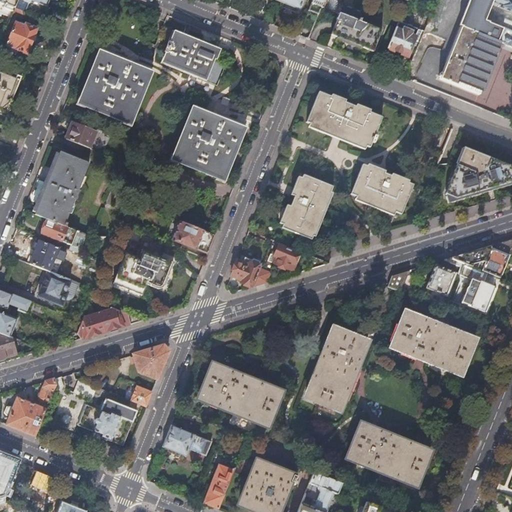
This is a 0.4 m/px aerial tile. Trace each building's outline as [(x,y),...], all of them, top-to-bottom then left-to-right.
[(0,0),(0,11),(0,12),(0,15),(10,19),(11,15),(14,9),(17,0),(0,0)] [(17,0),(14,9),(35,18),(41,20),(46,8),(49,0),(53,1),(53,0),(17,0)] [(274,0),(300,10),(304,0),(274,0)] [(313,0),(309,11),(318,15),(319,12),(322,8),(325,0),(313,0)] [(330,0),(328,1),(325,9),(335,13),(338,5),(337,2),(331,0),(330,0)] [(448,0),(436,0),(433,9),(443,13),(448,0)] [(511,0),(476,0),(465,28),(462,27),(443,75),(440,74),(439,78),(442,79),(442,80),(479,95),(500,43),(504,45),(503,46),(511,49),(511,0)] [(358,22),(359,19),(362,13),(342,5),(339,14),(358,22)] [(35,18),(14,9),(11,15),(33,25),(35,18)] [(361,20),(359,19),(358,22),(339,14),(336,20),(337,20),(330,36),(336,39),(361,48),(373,53),(381,31),(360,23),(361,20)] [(169,17),(165,15),(163,20),(183,28),(184,23),(169,17)] [(14,23),(5,47),(26,55),(29,49),(30,49),(34,48),(36,41),(35,37),(34,37),(36,30),(25,25),(24,27),(14,23)] [(422,35),(398,25),(387,50),(407,58),(414,42),(419,45),(422,35)] [(208,73),(219,75),(223,66),(213,61),(214,58),(217,59),(220,52),(210,48),(211,46),(176,32),(171,43),(169,42),(166,51),(168,52),(164,63),(184,71),(184,72),(191,75),(191,73),(206,79),(208,73)] [(360,51),(361,48),(336,39),(335,41),(360,51)] [(100,53),(80,104),(92,109),(93,106),(96,107),(96,112),(113,119),(116,116),(120,117),(119,120),(130,125),(151,73),(100,53)] [(0,70),(0,112),(3,114),(17,77),(0,70)] [(318,93),(306,123),(310,125),(308,129),(363,151),(365,147),(369,148),(371,143),(373,144),(376,137),(373,137),(381,118),(369,113),(370,110),(356,105),(355,107),(345,103),(346,101),(331,95),(330,98),(318,93)] [(193,109),(172,160),(185,165),(186,162),(189,164),(189,167),(206,174),(210,172),(213,173),(212,176),(223,180),(244,129),(193,109)] [(73,120),(65,139),(90,149),(97,130),(73,120)] [(511,167),(462,148),(444,192),(458,198),(510,182),(511,178),(511,167)] [(35,215),(47,220),(67,227),(68,224),(66,223),(75,200),(77,200),(80,192),(78,191),(89,164),(60,153),(35,215)] [(355,202),(393,217),(395,213),(401,215),(413,186),(408,184),(409,182),(392,175),(391,177),(385,175),(385,172),(368,165),(367,167),(362,166),(350,195),(356,198),(355,202)] [(294,198),(290,207),(286,206),(279,224),(283,225),(282,228),(311,240),(313,237),(315,237),(334,192),(331,191),(333,187),(304,175),(302,179),(298,178),(291,196),(294,198)] [(71,246),(69,250),(79,254),(87,236),(67,227),(47,220),(41,234),(71,246)] [(215,236),(180,222),(173,241),(207,254),(215,236)] [(511,240),(498,245),(490,247),(491,250),(484,266),(483,262),(479,263),(477,269),(488,274),(493,276),(499,278),(508,257),(508,256),(509,253),(511,252),(511,251),(511,250),(511,246),(511,245),(511,240)] [(38,242),(29,264),(48,272),(54,274),(57,266),(58,266),(60,265),(62,262),(61,259),(55,257),(58,249),(38,242)] [(291,271),(294,263),(297,264),(300,257),(297,256),(297,254),(278,246),(274,257),(276,258),(273,264),(291,271)] [(474,252),(451,259),(453,260),(464,264),(472,267),(473,265),(479,263),(483,262),(484,266),(491,250),(490,247),(474,252)] [(162,289),(164,286),(173,263),(142,250),(139,258),(126,253),(113,284),(142,296),(146,285),(158,290),(160,289),(162,289)] [(243,263),(237,260),(230,277),(242,282),(241,284),(251,288),(261,265),(259,264),(259,262),(254,260),(252,261),(245,258),(243,263)] [(472,267),(464,264),(459,276),(470,280),(461,305),(485,315),(495,290),(492,289),(492,288),(483,285),(488,274),(477,269),(472,267)] [(455,274),(435,266),(426,290),(446,298),(455,274)] [(270,274),(261,270),(254,287),(266,284),(270,274)] [(54,274),(48,272),(38,298),(62,307),(65,301),(67,295),(65,295),(71,280),(54,274)] [(402,274),(392,277),(388,287),(399,292),(402,285),(403,285),(409,272),(402,274)] [(77,273),(75,280),(88,284),(90,278),(77,273)] [(67,295),(65,301),(67,302),(70,302),(72,300),(74,299),(75,298),(80,284),(71,280),(65,295),(67,295)] [(0,306),(7,309),(8,304),(19,308),(18,311),(28,315),(33,304),(0,290),(0,306)] [(98,314),(104,333),(145,321),(110,307),(108,311),(108,310),(98,314)] [(0,333),(1,334),(10,338),(17,320),(0,312),(0,333)] [(405,313),(391,348),(461,376),(474,341),(405,313)] [(77,333),(80,340),(104,333),(98,314),(88,317),(87,318),(83,316),(77,333)] [(333,328),(305,398),(340,412),(368,342),(333,328)] [(16,355),(11,338),(10,338),(1,334),(0,334),(0,360),(4,359),(5,358),(16,355)] [(143,352),(133,356),(134,359),(131,360),(133,365),(135,364),(138,372),(157,380),(168,352),(163,346),(143,352)] [(213,365),(199,399),(268,427),(282,393),(213,365)] [(54,379),(45,382),(39,398),(40,402),(48,406),(55,386),(54,379)] [(93,398),(97,389),(79,381),(75,391),(93,398)] [(130,402),(146,408),(151,393),(136,387),(130,402)] [(10,417),(6,426),(20,431),(35,437),(46,410),(17,399),(13,409),(10,408),(7,408),(5,414),(7,416),(10,417)] [(106,400),(101,412),(87,406),(78,426),(91,431),(101,436),(100,437),(123,446),(136,412),(106,400)] [(361,424),(347,459),(416,487),(430,452),(361,424)] [(211,442),(171,426),(162,448),(168,450),(166,455),(172,457),(178,459),(180,455),(186,457),(189,450),(206,456),(211,442)] [(0,502),(3,502),(1,496),(4,495),(17,462),(8,458),(0,455),(0,502)] [(257,461),(239,506),(254,511),(279,511),(291,483),(295,484),(298,478),(257,461)] [(218,510),(234,471),(219,465),(203,504),(218,510)] [(338,496),(342,485),(314,474),(301,505),(317,511),(325,511),(333,494),(338,496)] [(85,511),(75,508),(61,502),(57,511),(85,511)]
